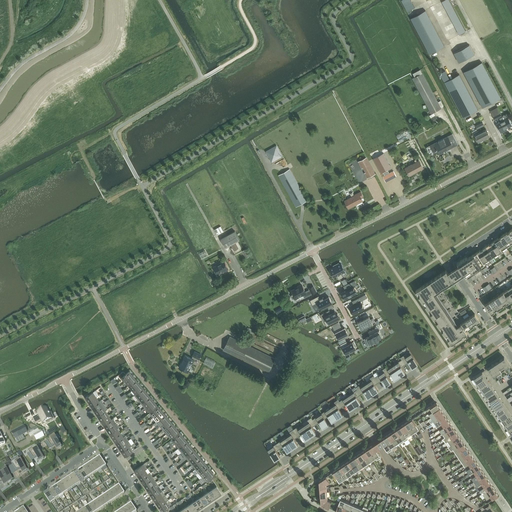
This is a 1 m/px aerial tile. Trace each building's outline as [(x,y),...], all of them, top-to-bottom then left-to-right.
[(410,0),(401,0),(407,11),(415,7),(410,0)] [(466,31),(449,0),(445,0),(442,2),(460,35),(466,31)] [(430,54),(444,46),(426,10),(411,18),(430,54)] [(459,62),(474,54),(469,45),(454,53),(459,62)] [(501,98),(482,63),(482,62),(464,72),(483,107),(501,98)] [(441,108),(423,73),(421,69),(413,73),(415,77),(413,78),(431,114),(441,108)] [(459,74),(450,79),(445,70),(440,73),(464,118),(478,110),(459,74)] [(500,131),(511,125),(508,118),(497,124),(500,131)] [(479,142),(490,136),(486,129),(475,135),(479,142)] [(437,149),(440,154),(454,147),(448,136),(431,145),(433,150),(436,148),(437,149)] [(265,150),(271,161),(282,155),(276,144),(265,150)] [(374,159),(381,173),(391,168),(383,153),(374,159)] [(368,160),(360,164),(368,180),(376,176),(368,160)] [(409,176),(423,168),(419,160),(405,168),(409,176)] [(296,207),(307,201),(290,169),(279,175),(296,207)] [(396,176),(394,171),(383,177),(386,182),(396,176)] [(361,198),(363,196),(361,191),(355,194),(355,195),(345,201),(349,208),(363,201),(361,198)] [(214,229),(217,235),(224,231),(221,226),(214,229)] [(226,248),(240,240),(235,231),(221,239),(226,248)] [(501,237),(500,238),(506,247),(511,244),(504,234),(501,236),(501,237)] [(498,238),(495,240),(502,250),(501,250),(502,251),(507,248),(506,247),(500,238),(499,239),(498,238)] [(492,243),(491,244),(497,253),(501,250),(502,250),(495,240),(492,242),(492,243)] [(489,244),(486,246),(493,256),(497,253),(491,244),(490,245),(489,244)] [(483,249),(482,250),(488,259),(493,256),(486,246),(483,248),(483,249)] [(480,250),(477,252),(484,262),(488,259),(482,250),(481,251),(480,250)] [(484,262),(477,252),(467,258),(465,260),(464,258),(457,263),(466,276),(485,263),(484,262)] [(222,273),(229,269),(225,261),(213,267),(217,274),(222,272),(222,273)] [(334,266),(330,268),(334,277),(335,276),(337,275),(339,279),(343,277),(341,273),(345,271),(343,267),(341,263),(339,264),(339,262),(335,264),(333,265),(334,265),(334,266)] [(461,323),(460,324),(456,326),(434,293),(453,281),(446,270),(416,291),(451,344),(463,336),(463,335),(464,334),(464,335),(467,333),(461,323)] [(347,290),(342,293),(345,298),(349,297),(360,292),(356,286),(353,287),(351,282),(352,282),(352,281),(348,284),(344,286),(345,286),(347,290)] [(316,290),(313,285),(309,287),(310,288),(305,291),(302,285),(291,291),(293,294),(291,295),(291,296),(292,299),(293,299),(295,298),(295,299),(303,295),(304,296),(316,290)] [(508,289),(503,292),(510,302),(511,300),(511,295),(508,289)] [(503,292),(499,295),(505,304),(506,303),(507,304),(510,302),(503,292)] [(493,297),(494,298),(501,308),(504,306),(504,305),(505,304),(499,295),(498,294),(493,297)] [(319,296),(310,300),(313,305),(316,303),(319,309),(332,303),(329,296),(324,299),(323,297),(320,299),(319,296)] [(354,304),(349,307),(353,314),(365,309),(363,305),(363,304),(362,304),(361,301),(362,300),(361,297),(352,301),(354,304)] [(494,298),(490,301),(496,310),(497,310),(498,310),(501,308),(494,298)] [(496,310),(490,301),(485,304),(491,314),(495,312),(494,311),(496,310)] [(329,310),(321,314),(324,321),(327,319),(330,325),(337,321),(337,320),(340,318),(338,313),(337,314),(335,311),(331,313),(329,310)] [(475,313),(470,317),(475,324),(476,323),(477,324),(481,322),(475,313)] [(362,320),(357,322),(359,326),(362,330),(372,325),(376,323),(373,317),(372,318),(371,319),(369,316),(368,317),(364,318),(363,315),(360,317),(362,320)] [(469,315),(464,318),(471,328),(474,326),(474,325),(475,324),(470,317),(469,315)] [(459,322),(460,324),(461,323),(467,333),(468,333),(466,330),(467,330),(467,331),(471,328),(464,318),(459,322)] [(367,341),(365,342),(368,347),(368,346),(371,345),(371,344),(379,340),(379,339),(383,337),(379,330),(382,328),(380,325),(375,327),(376,328),(372,330),(368,332),(370,336),(366,338),(367,341)] [(341,327),(335,330),(339,338),(348,334),(345,328),(342,329),(341,327)] [(230,336),(224,349),(224,350),(268,372),(275,358),(230,336)] [(346,341),(340,345),(345,354),(348,352),(349,354),(353,351),(353,350),(356,348),(354,346),(356,345),(355,344),(354,341),(353,342),(348,344),(346,341)] [(192,358),(185,355),(179,368),(182,369),(181,369),(182,370),(182,369),(188,372),(196,357),(199,359),(201,355),(195,351),(193,356),(192,358)] [(402,359),(405,364),(410,361),(413,366),(417,363),(418,363),(411,353),(406,357),(404,355),(400,357),(402,359)] [(207,357),(204,363),(213,368),(216,362),(207,357)] [(500,360),(507,369),(511,366),(504,357),(500,360)] [(405,364),(402,359),(398,362),(393,365),(400,375),(404,372),(401,367),(405,364)] [(507,369),(500,360),(496,362),(502,372),(507,369)] [(502,372),(496,362),(492,365),(498,375),(502,372)] [(400,375),(393,365),(388,369),(387,367),(383,369),(388,376),(392,373),(395,378),(400,375)] [(498,375),(492,365),(488,368),(494,377),(498,375)] [(388,376),(383,369),(384,371),(379,375),(375,377),(379,382),(383,379),(386,384),(390,381),(391,381),(388,376)] [(120,374),(126,380),(133,375),(129,370),(126,373),(124,371),(120,374)] [(477,382),(485,376),(482,372),(474,377),(477,382)] [(126,380),(129,385),(136,379),(133,375),(126,380)] [(379,382),(375,377),(374,375),(370,378),(371,380),(366,383),(373,393),(377,390),(374,385),(379,382)] [(485,376),(477,382),(480,387),(489,381),(485,376)] [(129,385),(133,389),(140,383),(136,379),(129,385)] [(483,391),(492,386),(489,381),(480,387),(483,391)] [(133,389),(136,393),(143,387),(140,383),(133,389)] [(373,393),(366,383),(361,387),(360,385),(356,387),(357,389),(361,395),(365,391),(368,396),(373,393)] [(492,386),(483,391),(486,396),(495,390),(492,386)] [(136,393),(139,397),(146,391),(143,387),(136,393)] [(361,395),(357,389),(353,392),(348,395),(355,405),(360,402),(357,397),(361,395)] [(495,390),(486,396),(489,401),(498,395),(495,390)] [(139,397),(142,401),(149,396),(146,391),(139,397)] [(94,392),(87,397),(90,402),(97,397),(94,392)] [(340,401),(343,406),(347,403),(350,408),(355,405),(348,395),(343,399),(340,401)] [(492,405),(501,400),(498,395),(489,401),(492,405)] [(142,401),(146,405),(153,400),(149,396),(142,401)] [(100,401),(97,397),(90,402),(92,406),(100,401)] [(343,406),(340,401),(338,399),(334,402),(336,404),(331,407),(337,417),(342,414),(339,409),(343,406)] [(146,405),(150,410),(156,404),(153,400),(146,405)] [(495,410),(504,404),(501,400),(492,405),(495,410)] [(100,401),(92,406),(96,411),(103,406),(100,401)] [(426,409),(429,414),(439,407),(436,402),(426,409)] [(499,415),(507,409),(504,404),(495,410),(499,415)] [(151,411),(154,415),(161,409),(158,405),(151,411)] [(103,406),(96,411),(98,415),(106,410),(103,406)] [(337,417),(331,407),(325,411),(322,413),(325,418),(329,415),(332,420),(337,417)] [(431,418),(442,411),(439,407),(429,414),(431,418)] [(33,418),(32,418),(35,424),(41,421),(42,424),(45,422),(46,423),(54,419),(52,414),(50,411),(48,412),(46,409),(37,414),(38,416),(33,419),(33,418)] [(154,415),(158,419),(164,414),(161,409),(154,415)] [(507,409),(499,415),(502,419),(510,414),(507,409)] [(106,410),(98,415),(101,420),(109,415),(106,410)] [(434,422),(445,415),(442,411),(431,418),(434,422)] [(325,418),(322,413),(321,413),(322,413),(317,417),(316,417),(313,419),(316,424),(320,421),(324,426),(328,423),(325,418)] [(158,419),(161,423),(168,418),(164,414),(158,419)] [(505,424),(511,419),(511,415),(510,414),(502,419),(505,424)] [(109,415),(101,420),(104,424),(112,419),(109,415)] [(437,426),(447,419),(445,415),(434,422),(437,426)] [(304,426),(305,427),(310,435),(315,432),(312,427),(316,424),(313,419),(311,417),(307,420),(309,422),(304,425),(304,426)] [(161,423),(164,427),(171,422),(168,418),(161,423)] [(112,419),(104,424),(107,429),(115,423),(112,419)] [(412,419),(408,421),(415,431),(419,429),(412,419)] [(439,430),(450,422),(447,419),(437,426),(439,430)] [(404,424),(411,434),(415,431),(408,421),(404,424)] [(164,427),(168,432),(174,426),(171,422),(164,427)] [(442,434),(453,427),(450,422),(439,430),(442,434)] [(115,423),(107,429),(110,433),(118,428),(115,423)] [(400,427),(408,439),(407,437),(411,434),(404,424),(400,427)] [(304,426),(304,425),(299,429),(297,427),(293,429),(298,436),(303,433),(306,438),(310,435),(305,427),(304,426)] [(24,426),(12,432),(11,433),(15,439),(27,433),(24,426)] [(168,432),(171,436),(178,430),(174,426),(168,432)] [(396,429),(404,442),(408,439),(400,427),(396,429)] [(443,439),(455,430),(453,427),(442,434),(445,437),(443,439)] [(118,428),(110,433),(113,437),(121,432),(118,428)] [(292,447),(297,444),(294,439),(298,436),(293,429),(290,432),(291,434),(286,437),(292,447)] [(392,432),(399,442),(403,440),(404,442),(396,429),(392,432)] [(40,431),(38,430),(33,433),(34,435),(37,440),(44,437),(41,431),(40,431)] [(445,443),(458,434),(455,430),(443,439),(445,443)] [(121,432),(113,437),(116,442),(123,437),(121,432)] [(175,444),(183,437),(183,436),(182,435),(180,432),(171,440),(175,444)] [(388,435),(395,445),(399,442),(392,432),(388,435)] [(448,447),(461,438),(458,434),(445,443),(446,443),(448,442),(450,445),(448,447)] [(61,447),(57,440),(60,438),(58,435),(56,435),(54,436),(47,441),(51,447),(54,444),(58,449),(61,447)] [(384,438),(392,450),(391,447),(395,445),(388,435),(384,438)] [(123,437),(116,442),(119,446),(127,441),(123,437)] [(183,437),(175,444),(177,443),(180,446),(178,448),(187,441),(185,439),(185,438),(184,437),(183,437)] [(277,443),(280,448),(285,445),(288,450),(292,447),(286,437),(281,441),(277,443)] [(392,450),(384,438),(380,440),(388,452),(392,450)] [(451,451),(463,442),(461,438),(448,447),(451,451)] [(127,441),(119,446),(122,451),(130,446),(127,441)] [(187,441),(178,448),(182,452),(190,445),(190,444),(189,443),(187,441)] [(456,454),(466,446),(463,442),(451,451),(453,450),(456,454)] [(280,448),(277,443),(273,446),(268,449),(274,459),(275,459),(279,456),(276,451),(280,448)] [(190,445),(182,452),(185,456),(194,449),(192,447),(191,445),(190,445)] [(369,448),(377,460),(381,457),(373,445),(369,448)] [(35,446),(28,451),(33,459),(37,456),(40,461),(44,459),(35,446)] [(130,446),(122,451),(125,455),(133,450),(130,446)] [(458,458),(469,450),(466,446),(456,454),(458,458)] [(365,450),(372,461),(375,458),(377,460),(369,448),(365,450)] [(194,449),(185,456),(188,461),(197,453),(196,451),(194,449)] [(372,461),(365,450),(361,453),(368,463),(372,461)] [(461,462),(471,454),(469,450),(458,458),(461,462)] [(197,453),(188,461),(192,465),(201,457),(197,453)] [(357,456),(364,466),(365,468),(369,465),(368,463),(361,453),(357,456)] [(464,466),(474,458),(471,454),(461,462),(464,466)] [(353,459),(360,469),(364,466),(357,456),(353,459)] [(17,458),(10,462),(7,457),(5,459),(9,466),(12,465),(15,470),(19,468),(23,473),(26,471),(17,458)] [(99,457),(95,460),(101,469),(106,466),(99,457)] [(201,457),(192,465),(195,469),(204,462),(204,461),(203,460),(201,457)] [(466,470),(477,462),(474,458),(464,466),(466,470)] [(349,461),(356,471),(360,469),(353,459),(349,461)] [(95,460),(91,463),(97,472),(101,469),(95,460)] [(345,464),(352,474),(356,471),(349,461),(345,464)] [(204,462),(195,469),(199,473),(208,466),(206,463),(205,462),(204,462)] [(469,474),(479,466),(477,462),(466,470),(469,474)] [(91,463),(86,466),(93,475),(97,472),(91,463)] [(135,470),(138,474),(147,468),(144,464),(135,470)] [(341,467),(348,477),(352,474),(345,464),(341,467)] [(86,466),(82,468),(89,478),(93,475),(86,466)] [(208,466),(199,473),(202,477),(211,470),(211,469),(210,468),(208,466)] [(472,478),(482,470),(479,466),(469,474),(472,478)] [(337,469),(344,479),(348,477),(341,467),(337,469)] [(0,472),(7,483),(10,481),(7,476),(11,474),(7,468),(0,472)] [(84,481),(89,478),(82,468),(78,471),(84,481)] [(147,468),(138,474),(141,479),(150,473),(150,472),(148,474),(146,470),(148,468),(147,468)] [(344,479),(337,469),(333,472),(339,482),(344,479)] [(211,470),(202,477),(203,478),(206,481),(208,480),(212,477),(213,476),(213,475),(214,475),(215,474),(214,474),(214,473),(213,472),(211,470)] [(472,483),(485,474),(482,470),(472,478),(474,481),(472,483)] [(80,483),(84,481),(78,471),(74,474),(80,483)] [(150,473),(141,479),(144,483),(153,477),(150,473)] [(74,474),(69,477),(76,486),(80,483),(74,474)] [(475,487),(488,478),(485,474),(472,483),(475,487)] [(330,482),(326,476),(319,481),(321,504),(329,507),(332,501),(328,500),(326,484),(330,482)] [(69,477),(65,480),(71,489),(76,486),(69,477)] [(153,477),(144,483),(147,488),(156,482),(153,477)] [(480,490),(490,482),(488,478),(475,487),(477,486),(480,490)] [(65,480),(61,483),(67,492),(71,489),(65,480)] [(156,482),(147,488),(150,492),(159,486),(156,482)] [(482,494),(493,486),(490,482),(480,490),(482,494)] [(61,483),(57,485),(63,495),(67,492),(61,483)] [(59,498),(63,495),(57,485),(52,488),(59,498)] [(119,486),(114,489),(120,497),(124,494),(119,486)] [(159,486),(150,492),(153,497),(162,491),(162,490),(160,492),(158,488),(160,486),(159,486)] [(222,493),(219,490),(217,486),(213,489),(218,496),(222,493)] [(485,498),(496,490),(493,486),(482,494),(485,498)] [(55,501),(59,498),(52,488),(48,491),(55,501)] [(114,489),(110,491),(115,499),(120,497),(114,489)] [(218,496),(213,489),(209,491),(214,499),(218,496)] [(498,495),(496,490),(485,498),(488,502),(498,495)] [(50,504),(55,501),(48,491),(44,494),(50,504)] [(110,491),(106,494),(111,502),(115,499),(110,491)] [(162,491),(153,497),(156,502),(166,495),(162,491)] [(214,499),(209,491),(205,494),(210,502),(214,499)] [(107,505),(111,502),(106,494),(102,497),(107,505)] [(210,502),(205,494),(201,497),(206,504),(210,502)] [(164,497),(166,495),(156,502),(159,506),(167,501),(164,497)] [(103,508),(107,505),(102,497),(97,500),(103,508)] [(206,504),(201,497),(196,500),(201,507),(206,504)] [(333,509),(336,510),(339,511),(340,511),(345,501),(340,499),(339,504),(336,502),(333,509)] [(97,500),(93,503),(98,511),(103,508),(97,500)] [(201,507),(196,500),(192,502),(197,510),(201,507)] [(167,501),(159,506),(162,511),(170,506),(167,501)] [(345,501),(340,511),(345,511),(350,503),(345,501)] [(194,511),(197,510),(192,502),(188,505),(192,511),(194,511)] [(93,503),(89,506),(92,511),(96,511),(98,511),(93,503)] [(350,503),(345,511),(350,511),(354,505),(350,504),(350,503)]
